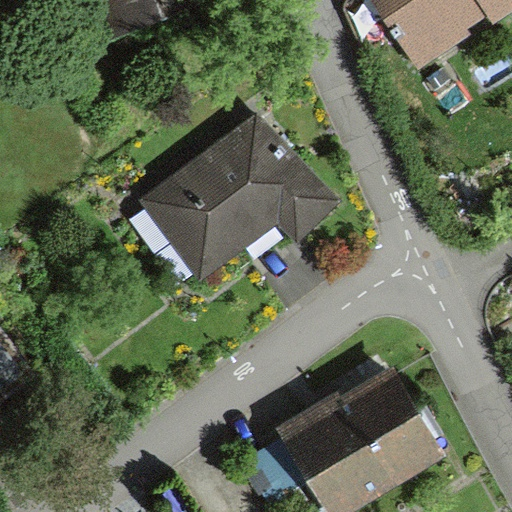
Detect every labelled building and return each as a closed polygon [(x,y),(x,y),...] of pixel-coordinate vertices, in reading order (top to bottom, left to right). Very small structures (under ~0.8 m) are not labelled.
[(204,0),(203,0),(94,0),(110,38),(204,0)] [(511,0),(377,0),(410,59),(511,3),(511,0)] [(246,129),(150,212),(208,278),(273,222),(292,244),(322,218),(246,129)] [(0,342),(0,423),(38,396),(0,342)] [(347,511),(432,464),(383,379),(276,441),(317,511),(347,511)]
